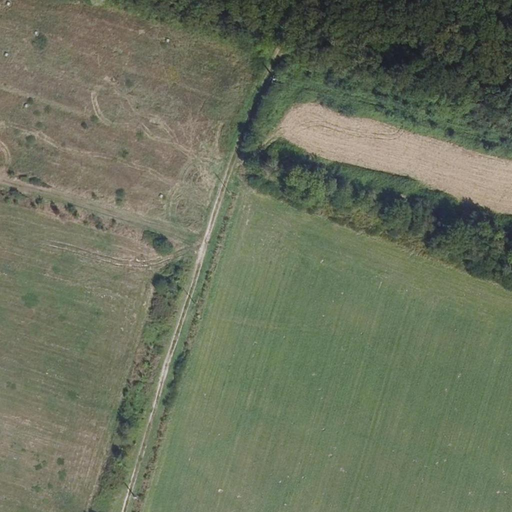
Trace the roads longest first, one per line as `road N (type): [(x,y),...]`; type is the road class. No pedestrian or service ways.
road 1 (track): [(119,511),(197,249),(300,0)]
road 2 (track): [(0,187),(197,249)]
